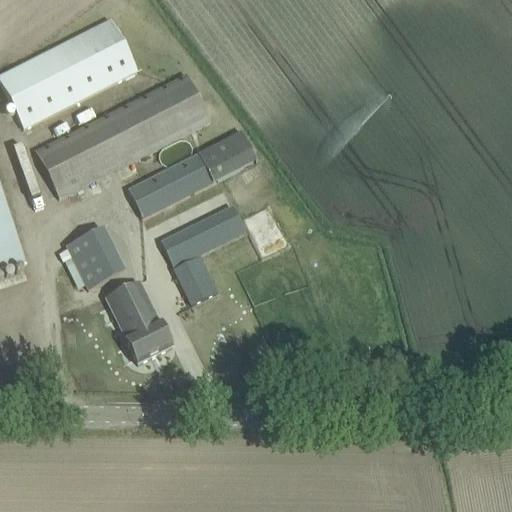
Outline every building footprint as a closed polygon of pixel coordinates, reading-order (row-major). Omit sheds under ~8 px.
[(0,79),(0,87),(23,132),(136,74),(110,23),(0,79)] [(35,155),(59,202),(210,124),(186,78),(35,155)] [(128,191),(143,220),(235,174),(221,145),(128,191)] [(0,272),(25,264),(0,189),(0,272)] [(125,275),(102,231),(66,250),(88,293),(125,275)] [(174,239),(160,245),(173,273),(187,266),(174,239)] [(173,273),(172,273),(190,310),(218,296),(200,259),(187,266),(173,273)] [(137,368),(172,351),(158,323),(156,324),(138,287),(106,302),(125,341),(124,341),(137,368)]
